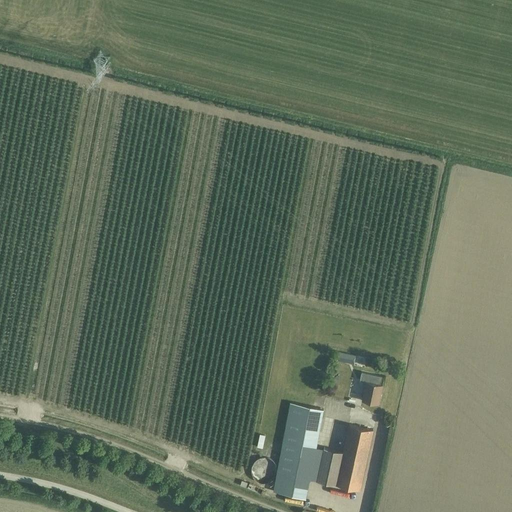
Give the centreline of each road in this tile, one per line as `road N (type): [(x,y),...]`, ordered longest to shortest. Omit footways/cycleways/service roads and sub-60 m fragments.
road 1 (track): [(254,502),(54,423),(0,416)]
road 2 (track): [(35,420),(182,511)]
road 3 (unclassified): [(124,511),(0,478)]
